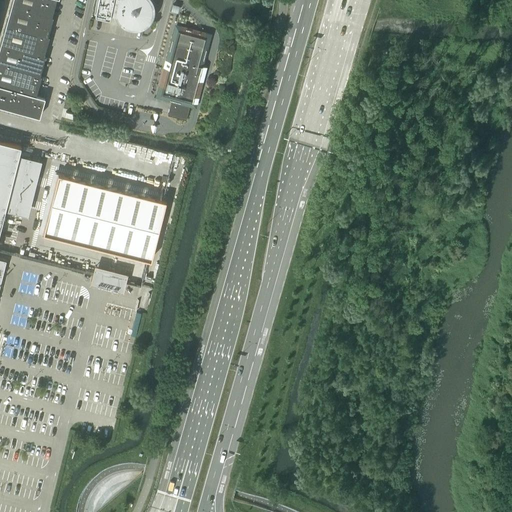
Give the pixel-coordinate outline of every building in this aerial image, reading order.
[(11,0),(0,42),(0,105),(39,117),(42,104),(44,97),(35,95),(41,75),(39,75),(45,55),(43,55),(48,36),(47,35),(52,16),(51,16),(55,0),(11,0)] [(97,0),(94,14),(108,17),(109,14),(115,15),(120,23),(130,25),(131,25),(132,25),(133,25),(135,25),(136,25),(138,24),(141,23),(142,21),(144,20),(145,18),(147,16),(147,14),(148,12),(148,10),(148,8),(148,6),(148,5),(147,3),(146,1),(146,0),(145,0),(97,0)] [(166,68),(159,95),(172,98),(167,115),(185,120),(190,103),(192,104),(192,102),(193,102),(195,97),(194,97),(198,80),(199,80),(203,66),(199,66),(204,47),(207,36),(177,28),(174,39),(168,61),(166,60),(164,67),(166,68)] [(0,224),(8,194),(18,197),(21,184),(23,173),(14,170),(20,145),(0,140),(0,224)] [(162,199),(54,172),(40,227),(148,254),(162,199)]
